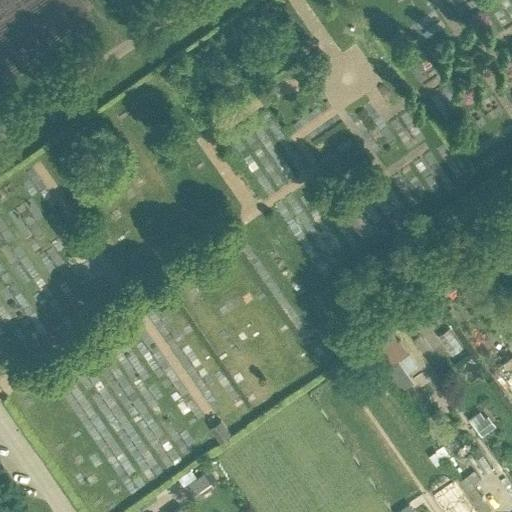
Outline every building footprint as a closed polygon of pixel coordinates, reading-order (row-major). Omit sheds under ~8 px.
[(442,320),(431,328),(444,347),(455,339),(442,320)] [(388,322),(367,334),(379,355),(400,343),(388,322)] [(463,409),(474,427),(489,417),(478,399),(463,409)] [(210,425),(221,440),(233,432),(222,417),(210,425)] [(498,490),(484,466),(466,477),(480,501),(498,490)] [(210,467),(184,485),(190,495),(217,478),(210,467)] [(446,511),(476,511),(455,480),(434,494),(446,511)]
